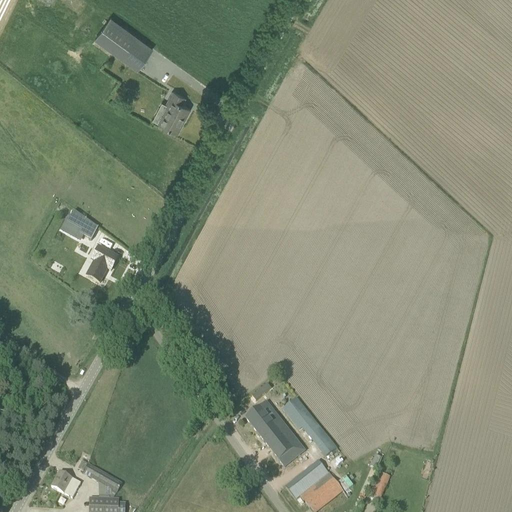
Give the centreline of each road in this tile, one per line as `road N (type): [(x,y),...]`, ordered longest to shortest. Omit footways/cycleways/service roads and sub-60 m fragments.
road 1 (unclassified): [(130,301),(307,0)]
road 2 (residential): [(282,511),(130,301)]
road 3 (unclassified): [(15,511),(130,301)]
